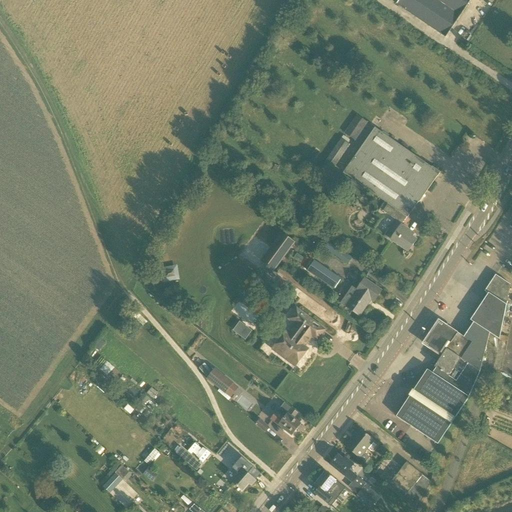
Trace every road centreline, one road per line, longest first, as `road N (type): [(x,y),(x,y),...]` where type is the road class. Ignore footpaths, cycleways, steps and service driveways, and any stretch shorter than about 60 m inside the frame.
road 1 (secondary): [(265,511),(412,323),(511,167)]
road 2 (track): [(129,286),(36,83),(0,33)]
road 3 (track): [(280,480),(233,439),(206,383),(129,286)]
road 4 (track): [(0,448),(129,286)]
